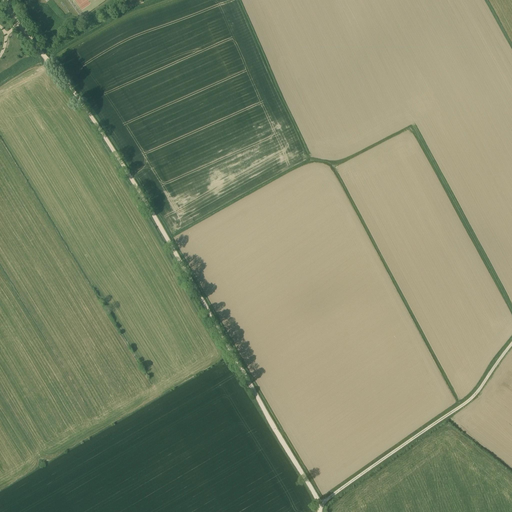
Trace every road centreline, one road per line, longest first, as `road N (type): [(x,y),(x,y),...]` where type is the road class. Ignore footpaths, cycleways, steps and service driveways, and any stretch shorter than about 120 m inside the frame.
road 1 (track): [(319,511),(156,219),(38,48)]
road 2 (track): [(319,502),(469,399),(511,341)]
